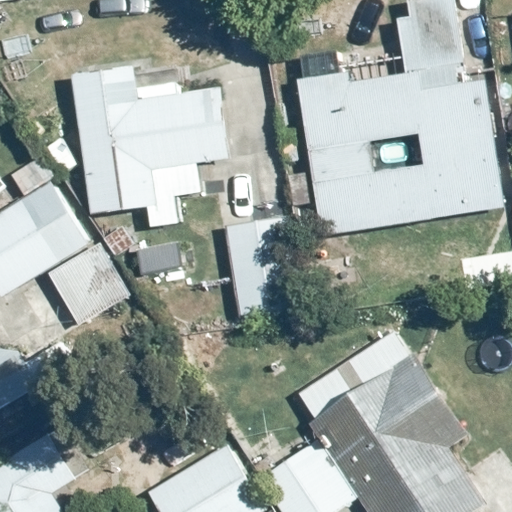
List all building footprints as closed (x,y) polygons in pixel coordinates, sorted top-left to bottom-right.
[(346,71),(297,79),(322,236),(505,207),(485,81),(459,85),(456,63),(465,61),(454,0),(405,0),(407,14),(398,16),(407,74),(348,83),(346,71)] [(132,67),(71,76),(91,215),(159,205),(154,170),(228,159),(218,88),(137,100),(132,67)] [(0,164),(0,196),(16,184),(0,164)] [(47,269),(93,242),(55,179),(0,212),(0,296),(0,297),(47,269)] [(300,309),(289,215),(230,222),(241,315),(300,309)] [(93,242),(47,269),(76,317),(151,272),(122,224),(93,242)] [(0,411),(78,366),(63,340),(24,363),(17,350),(0,347),(0,411)] [(412,353),(306,422),(365,511),(475,511),(488,504),(450,447),(467,435),(412,353)] [(0,464),(0,511),(60,511),(50,496),(75,481),(46,435),(0,464)] [(266,511),(269,510),(232,443),(147,490),(158,511),(266,511)]
